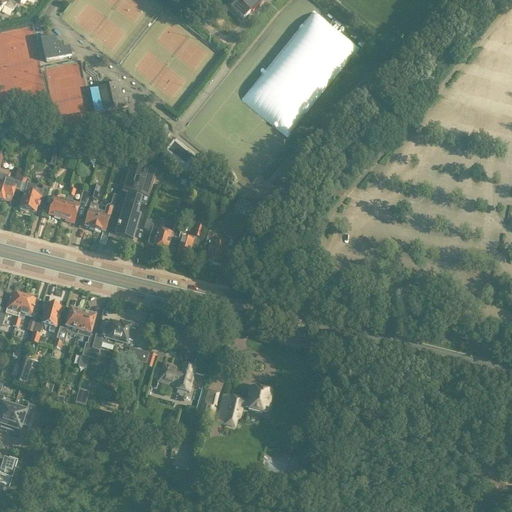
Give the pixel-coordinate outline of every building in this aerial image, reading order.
[(16,6),(8,0),(0,0),(0,11),(3,8),(12,12),(16,6)] [(250,13),(252,15),(266,0),(235,0),(237,1),(230,9),(243,21),(250,13)] [(57,46),(55,38),(44,40),(41,41),(46,62),(71,57),(69,48),(63,49),(62,45),(57,46)] [(122,98),(119,83),(98,87),(104,112),(127,107),(126,97),(122,98)] [(171,134),(149,116),(141,124),(164,143),(171,134)] [(199,158),(176,140),(164,154),(187,172),(199,158)] [(81,148),(63,142),(59,155),(77,161),(81,148)] [(56,154),(51,152),(47,164),(53,166),(56,154)] [(119,202),(116,213),(108,240),(131,247),(137,227),(133,225),(139,205),(146,207),(157,171),(130,163),(126,177),(120,197),(119,202)] [(10,174),(0,171),(0,201),(4,203),(4,201),(11,203),(14,192),(19,193),(25,172),(17,169),(14,180),(9,179),(10,174)] [(24,194),(20,210),(21,210),(20,212),(27,214),(28,212),(34,214),(36,208),(37,209),(40,199),(46,200),(50,189),(42,187),(40,192),(33,190),(34,187),(27,185),(25,194),(24,194)] [(90,194),(88,199),(96,201),(100,188),(92,186),(90,194)] [(61,219),(66,202),(59,200),(61,193),(55,192),(49,216),(61,219)] [(88,199),(90,194),(83,192),(79,204),(86,206),(88,199)] [(105,234),(112,212),(116,213),(119,202),(120,197),(114,195),(111,205),(107,207),(106,210),(101,208),(95,231),(105,234)] [(270,205),(239,196),(234,212),(265,221),(270,205)] [(66,202),(61,219),(66,221),(65,223),(74,225),(79,206),(66,202)] [(84,228),(95,231),(101,208),(91,205),(84,228)] [(178,210),(176,217),(175,217),(174,220),(176,220),(173,231),(180,233),(184,220),(186,213),(178,210)] [(154,223),(147,221),(144,231),(151,233),(147,246),(167,251),(172,235),(152,230),(154,223)] [(203,225),(198,224),(194,237),(195,237),(195,239),(188,237),(187,242),(181,240),(177,255),(189,259),(192,249),(197,250),(203,225)] [(204,250),(203,250),(203,252),(200,251),(197,260),(205,263),(206,263),(207,265),(210,266),(212,265),(222,268),(226,253),(231,235),(210,229),(204,250)] [(15,318),(17,318),(18,315),(22,301),(23,298),(10,295),(6,311),(0,310),(0,309),(0,326),(2,327),(5,316),(15,318)] [(22,301),(18,315),(31,319),(36,302),(23,298),(22,301)] [(36,346),(40,336),(42,325),(49,327),(48,332),(53,334),(60,310),(55,309),(55,307),(48,305),(48,307),(47,307),(42,325),(36,323),(33,334),(32,334),(29,343),(36,346)] [(77,338),(77,336),(83,315),(70,311),(65,329),(65,331),(59,329),(53,349),(59,351),(62,343),(65,344),(67,336),(77,338)] [(95,318),(83,315),(77,336),(89,339),(87,345),(85,344),(82,358),(90,360),(95,337),(90,336),(95,318)] [(15,318),(13,327),(19,329),(21,319),(17,318),(15,318)] [(36,323),(30,321),(27,332),(32,333),(36,323)] [(95,337),(90,360),(96,361),(101,342),(114,345),(114,343),(119,326),(106,323),(102,338),(96,337),(95,337)] [(119,326),(114,343),(131,347),(135,329),(119,324),(119,326)] [(148,354),(130,349),(127,360),(125,364),(132,367),(134,362),(146,365),(148,354)] [(148,354),(146,365),(145,367),(153,369),(157,357),(148,354)] [(179,370),(162,365),(157,382),(165,385),(165,382),(175,385),(174,387),(174,390),(176,390),(185,393),(188,394),(188,392),(189,392),(190,387),(191,387),(193,385),(193,383),(194,381),(194,379),(192,379),(195,371),(180,367),(179,370)] [(264,389),(261,389),(260,390),(258,389),(257,391),(250,389),(247,402),(241,400),(233,398),(232,398),(223,396),(216,423),(234,428),(236,419),(239,419),(242,407),(266,413),(271,393),(265,391),(264,389)] [(85,407),(89,393),(80,391),(77,404),(85,407)] [(0,429),(6,431),(13,409),(1,405),(4,398),(0,396),(0,425),(1,426),(0,429)] [(201,402),(197,420),(212,424),(217,405),(201,402)] [(26,413),(13,409),(6,431),(13,433),(14,430),(20,432),(24,419),(31,421),(35,408),(28,405),(26,413)] [(125,407),(122,418),(122,419),(124,419),(130,420),(133,409),(125,407)] [(303,457),(293,454),(287,475),(298,477),(303,457)] [(1,468),(0,467),(0,485),(9,489),(17,464),(9,461),(8,464),(3,463),(1,468)]
